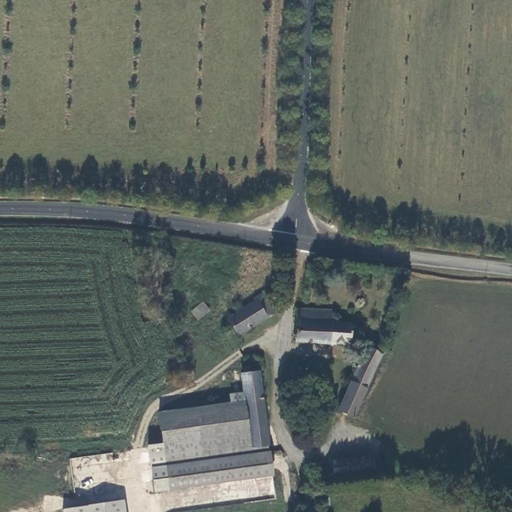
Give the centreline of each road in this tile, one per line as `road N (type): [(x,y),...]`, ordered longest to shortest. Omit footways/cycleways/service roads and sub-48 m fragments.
road 1 (tertiary): [(0,207),(129,216),(291,241)]
road 2 (tertiary): [(291,241),(307,0)]
road 3 (tertiary): [(291,241),(511,270)]
